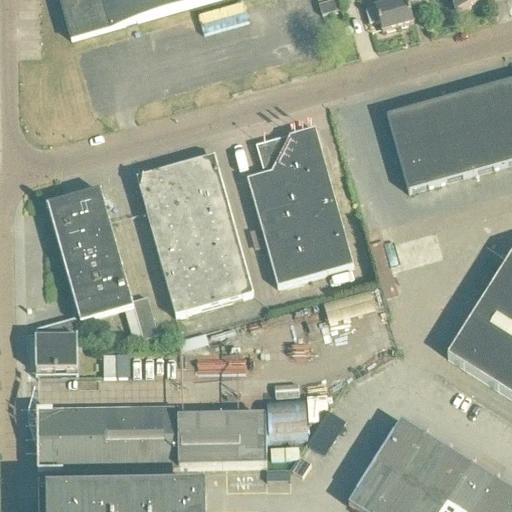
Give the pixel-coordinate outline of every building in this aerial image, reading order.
[(59,0),(72,46),(109,35),(228,2),(227,0),(228,0),(59,0)] [(395,0),(397,7),(375,13),(375,14),(366,17),(370,30),(379,27),(382,38),(413,29),(408,10),(419,7),(417,0),(395,0)] [(451,0),(456,17),(482,10),(479,0),(451,0)] [(319,11),(322,22),(336,17),(333,7),(319,11)] [(511,169),(511,87),(386,123),(408,199),(511,169)] [(272,179),(247,186),(251,198),(278,294),(354,273),(315,135),(290,143),(278,146),(279,152),(266,156),(261,164),(269,168),(272,179)] [(253,302),(215,164),(149,182),(148,182),(137,185),(175,324),(253,302)] [(78,322),(75,323),(75,331),(125,317),(134,349),(158,343),(147,304),(131,309),(101,197),(67,206),(66,203),(47,208),(48,212),(47,212),(47,213),(48,213),(78,322)] [(511,261),(448,364),(511,404),(511,261)] [(75,346),(75,331),(75,323),(37,336),(37,377),(77,377),(76,346),(75,346)] [(103,362),(104,383),(115,383),(115,362),(103,362)] [(118,362),(118,382),(130,382),(130,362),(118,362)] [(267,408),(269,448),(310,445),(308,406),(267,408)] [(38,417),(39,477),(267,474),(266,426),(182,427),(182,425),(178,426),(178,415),(38,417)] [(401,429),(375,470),(399,486),(425,444),(401,429)] [(415,511),(423,501),(451,455),(428,440),(425,444),(399,486),(382,511),(415,511)] [(423,501),(440,511),(448,511),(475,470),(451,455),(423,501)] [(348,511),(382,511),(399,486),(375,470),(348,511)] [(448,511),(481,511),(499,485),(475,470),(448,511)] [(481,511),(511,511),(511,493),(499,485),(481,511)] [(204,511),(204,498),(41,500),(40,511),(204,511)] [(415,511),(440,511),(423,501),(415,511)]
